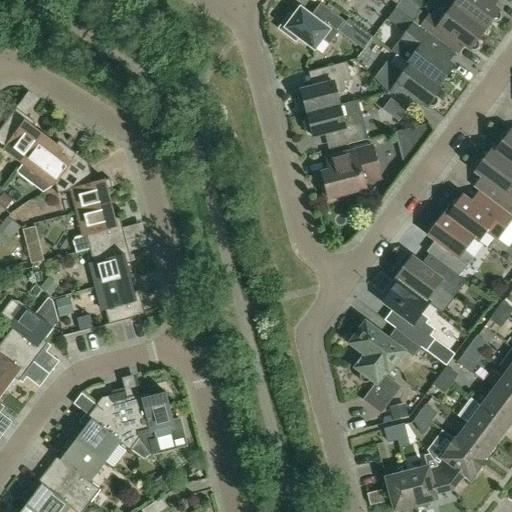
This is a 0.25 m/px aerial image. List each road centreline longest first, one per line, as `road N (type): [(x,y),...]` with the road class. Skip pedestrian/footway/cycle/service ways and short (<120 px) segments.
road 1 (residential): [(189,341),(134,138),(5,60)]
road 2 (residential): [(343,283),(306,259),(240,7)]
road 3 (residential): [(343,283),(511,59)]
road 4 (residential): [(348,511),(306,336),(343,283)]
road 5 (residential): [(0,470),(64,385),(91,367),(189,341)]
road 6 (residential): [(236,511),(189,341)]
